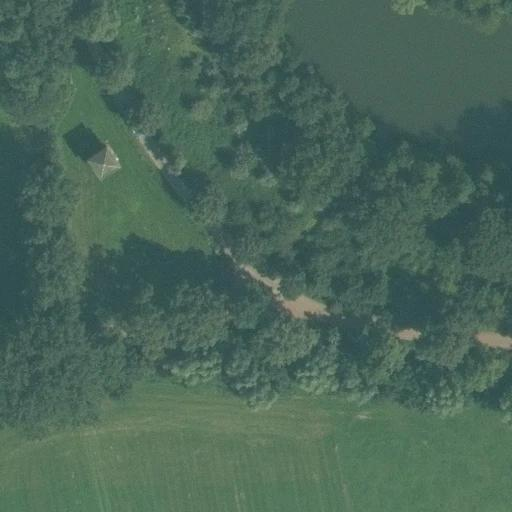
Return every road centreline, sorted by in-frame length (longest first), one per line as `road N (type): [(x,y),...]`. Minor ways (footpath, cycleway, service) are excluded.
road 1 (unclassified): [(242,261),(160,161),(73,0)]
road 2 (unclassified): [(0,376),(75,345),(236,309)]
road 3 (unclassified): [(307,310),(511,341)]
